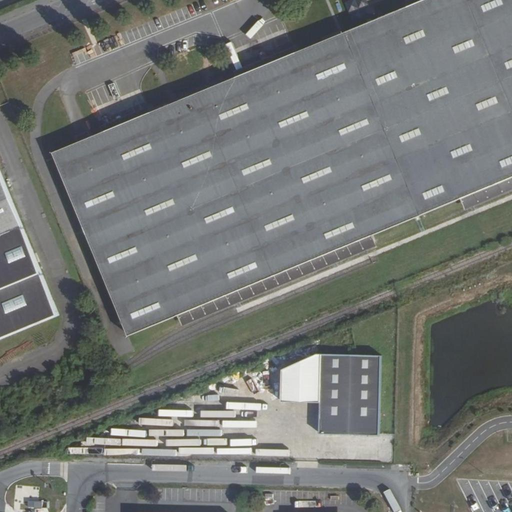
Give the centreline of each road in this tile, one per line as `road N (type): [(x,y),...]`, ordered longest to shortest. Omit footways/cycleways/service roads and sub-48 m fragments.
road 1 (unknown): [(0,368),(53,336),(64,291),(0,116)]
road 2 (unknown): [(253,0),(47,88)]
